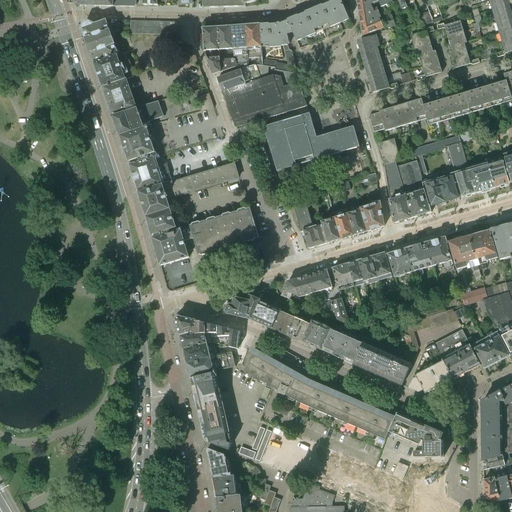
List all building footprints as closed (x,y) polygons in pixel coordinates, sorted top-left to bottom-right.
[(218,8),(217,0),(203,0),(204,8),(218,8)] [(330,28),(349,20),(350,19),(348,7),(345,8),(341,0),(335,0),(289,19),(289,20),(294,32),(298,41),(317,33),(315,30),(329,24),(330,28)] [(372,5),(369,0),(357,0),(360,16),(374,10),(371,5),(372,5)] [(392,2),(391,0),(379,0),(380,1),(379,2),(389,25),(390,28),(391,29),(396,27),(395,23),(390,11),(387,12),(386,11),(395,7),(393,3),(392,2)] [(391,0),(392,2),(397,0),(398,0),(399,2),(402,10),(408,8),(407,5),(404,0),(391,0)] [(434,0),(423,0),(429,12),(433,23),(434,24),(443,20),(434,0)] [(507,0),(495,0),(490,2),(494,12),(510,7),(507,0)] [(511,17),(511,14),(510,7),(494,12),(496,22),(511,17)] [(374,10),(360,16),(361,26),(380,19),(381,18),(377,8),(374,10)] [(424,26),(433,23),(429,12),(419,15),(421,19),(417,21),(419,26),(423,25),(424,26)] [(483,27),(479,14),(473,16),(476,24),(474,24),(476,32),(480,31),(479,28),(483,27)] [(445,22),(446,26),(460,22),(458,17),(445,22)] [(511,17),(496,22),(500,33),(511,28),(511,17)] [(380,19),(361,26),(363,37),(384,28),(380,19)] [(282,46),(284,46),(288,46),(290,43),(288,35),(291,34),(294,32),(289,20),(286,21),(280,24),(260,25),(261,45),(269,44),(269,48),(282,47),(282,46)] [(89,22),(84,23),(82,28),(83,29),(82,29),(82,30),(85,38),(91,53),(94,63),(118,55),(112,37),(120,31),(116,21),(106,21),(94,25),(94,24),(93,25),(93,24),(89,22)] [(444,26),(445,28),(447,36),(464,31),(461,21),(460,22),(446,26),(445,26),(444,26)] [(404,28),(406,35),(407,35),(418,31),(415,24),(404,28)] [(262,60),(262,58),(261,45),(260,25),(245,26),(247,48),(248,59),(259,58),(260,67),(263,67),(263,66),(262,60)] [(248,59),(247,48),(245,26),(231,27),(233,50),(234,59),(235,68),(240,66),(245,64),(248,65),(248,59)] [(219,50),(233,50),(231,27),(217,28),(219,50)] [(205,51),(219,50),(217,28),(206,29),(204,31),(205,51)] [(511,39),(511,28),(500,33),(503,43),(511,39)] [(414,46),(430,41),(428,33),(427,31),(411,36),(414,46)] [(464,43),(465,44),(467,43),(464,31),(447,36),(450,47),(451,47),(464,43)] [(357,41),(360,52),(377,47),(379,46),(376,35),(357,41)] [(511,39),(503,43),(505,51),(506,53),(511,51),(511,39)] [(433,52),(430,41),(414,46),(417,58),(420,57),(420,56),(433,52)] [(448,47),(451,58),(467,53),(465,44),(464,43),(451,47),(450,47),(448,47)] [(360,52),(364,62),(380,57),(377,47),(360,52)] [(192,63),(198,61),(193,49),(188,51),(192,63)] [(423,67),(439,62),(436,51),(433,52),(420,56),(420,57),(423,67)] [(94,63),(103,87),(127,80),(127,79),(134,77),(130,67),(131,67),(131,65),(130,60),(128,60),(127,60),(125,52),(118,55),(94,63)] [(471,64),(470,62),(467,53),(451,58),(455,69),(471,64)] [(367,72),(383,67),(380,57),(364,62),(367,72)] [(219,58),(207,58),(213,75),(220,73),(219,60),(219,58)] [(234,59),(219,60),(220,73),(235,68),(234,59)] [(442,73),(439,62),(423,67),(425,75),(426,77),(442,73)] [(223,92),(223,93),(274,76),(274,70),(275,68),(263,66),(263,67),(260,67),(257,66),(253,66),(248,67),(241,70),(218,78),(223,91),(223,92)] [(367,72),(370,83),(386,78),(383,67),(367,72)] [(297,74),(274,70),(274,76),(223,93),(228,107),(236,128),(249,124),(307,107),(300,83),(297,74)] [(389,88),(389,86),(386,78),(370,83),(373,93),(389,88)] [(137,108),(127,80),(103,87),(112,114),(113,114),(113,115),(137,108)] [(507,83),(506,83),(500,85),(499,84),(499,83),(498,83),(497,84),(496,85),(494,86),(494,87),(486,89),(492,107),(511,101),(511,97),(511,94),(510,94),(507,83)] [(471,113),(492,107),(486,89),(479,91),(478,91),(478,90),(477,90),(475,92),(473,92),(473,93),(466,95),(471,113)] [(214,109),(214,108),(209,94),(197,98),(202,112),(214,109)] [(452,99),(445,101),(450,120),(471,113),(466,95),(458,97),(457,97),(457,96),(456,96),(454,98),(452,98),(452,99)] [(422,101),(415,103),(414,103),(414,101),(412,102),(411,103),(409,104),(409,105),(401,107),(407,125),(418,122),(427,119),(429,126),(450,120),(445,101),(437,104),(437,103),(436,102),(435,102),(434,104),(431,105),(432,105),(424,107),(422,101)] [(113,116),(120,136),(144,128),(143,125),(164,117),(159,102),(137,108),(113,115),(114,116),(113,116)] [(386,132),(407,125),(401,107),(394,109),(393,109),(393,108),(392,108),(390,110),(388,110),(388,111),(380,113),(385,130),(386,132)] [(310,113),(301,116),(304,124),(286,130),(283,121),(264,127),(277,172),(297,166),(295,161),(313,156),(315,161),(360,147),(354,127),(317,138),(310,113)] [(385,130),(380,113),(370,116),(375,133),(385,130)] [(150,126),(144,128),(120,136),(129,162),(134,161),(135,163),(150,158),(149,155),(155,153),(150,138),(154,137),(150,126)] [(461,143),(481,137),(478,129),(459,135),(461,143)] [(394,139),(378,144),(385,166),(396,163),(396,162),(401,161),(394,139)] [(449,147),(448,148),(453,168),(456,175),(462,197),(461,197),(462,198),(475,194),(469,171),(461,144),(457,145),(453,146),(449,147)] [(422,178),(428,176),(422,157),(416,158),(417,161),(422,178)] [(129,165),(138,192),(172,182),(167,164),(156,168),(152,158),(150,158),(135,163),(129,165)] [(397,167),(413,218),(432,213),(430,207),(425,190),(422,179),(417,161),(397,167)] [(489,166),(495,188),(511,183),(510,183),(504,161),(489,166)] [(223,167),(172,182),(138,192),(146,217),(171,210),(170,210),(173,209),(171,202),(170,199),(239,178),(234,163),(231,164),(228,165),(223,167)] [(395,224),(413,218),(397,167),(396,163),(385,166),(394,223),(395,223),(395,224)] [(469,171),(475,194),(495,188),(489,166),(469,171)] [(355,190),(377,183),(375,174),(352,180),(355,190)] [(439,181),(446,202),(461,198),(460,197),(459,197),(453,177),(439,181)] [(342,193),(351,190),(348,181),(340,184),(342,193)] [(432,206),(446,202),(439,181),(425,185),(432,206)] [(304,232),(309,249),(328,244),(322,224),(313,227),(305,199),(314,197),(312,190),(291,196),(293,202),(292,203),(301,233),(304,232)] [(367,232),(384,227),(380,200),(360,206),(361,209),(360,209),(367,232)] [(207,221),(200,222),(199,222),(193,223),(191,225),(190,226),(190,227),(187,228),(194,250),(195,250),(197,251),(198,255),(200,255),(202,256),(208,254),(209,252),(215,251),(217,251),(223,249),(224,248),(231,246),(233,247),(239,245),(240,243),(246,242),(248,242),(254,240),(255,239),(259,238),(250,208),(246,209),(245,208),(239,210),(237,212),(231,214),(229,213),(223,215),(222,216),(216,218),(214,217),(208,219),(207,221)] [(347,213),(354,236),(367,232),(360,209),(348,212),(347,213)] [(155,235),(155,236),(175,230),(174,229),(176,228),(171,210),(146,217),(152,236),(155,235)] [(334,216),(341,240),(354,236),(347,213),(348,212),(347,210),(334,214),(335,216),(334,216)] [(322,224),(328,244),(341,240),(334,216),(321,220),(322,224)] [(510,254),(511,253),(511,224),(492,230),(501,261),(511,258),(510,254)] [(175,232),(175,230),(155,236),(155,237),(153,238),(154,244),(157,255),(159,260),(161,266),(189,258),(188,252),(194,250),(187,228),(175,232)] [(488,263),(488,262),(498,259),(490,231),(484,233),(483,233),(476,235),(470,237),(479,267),(481,266),(480,265),(488,263)] [(468,270),(479,267),(470,237),(463,239),(449,243),(457,270),(467,267),(468,270)] [(452,265),(451,261),(452,261),(445,238),(426,243),(433,267),(444,263),(445,267),(447,270),(451,269),(452,265)] [(423,270),(433,267),(426,243),(407,249),(414,272),(413,272),(415,277),(416,276),(418,278),(422,277),(424,274),(423,270)] [(395,278),(413,272),(414,272),(407,249),(388,255),(395,278)] [(385,254),(373,257),(380,281),(392,277),(385,254)] [(380,282),(380,281),(373,257),(360,261),(367,286),(380,282)] [(365,286),(367,286),(360,261),(348,265),(355,287),(365,284),(365,286)] [(348,265),(333,269),(338,287),(339,287),(340,291),(348,289),(349,293),(356,291),(355,287),(348,265)] [(219,278),(217,271),(214,272),(213,271),(208,272),(208,273),(205,274),(207,281),(219,278)] [(332,288),(327,271),(307,277),(311,294),(317,312),(337,321),(331,302),(325,304),(321,291),(332,288)] [(311,294),(307,277),(288,282),(286,286),(288,291),(284,292),(283,296),(291,299),(293,295),(300,298),(311,294)] [(488,299),(482,300),(482,301),(483,301),(492,319),(496,328),(499,327),(501,329),(511,323),(511,282),(506,284),(509,293),(488,299)] [(506,283),(486,289),(488,299),(509,293),(506,284),(506,283)] [(488,299),(486,289),(485,289),(485,288),(471,292),(470,288),(465,290),(466,294),(464,295),(467,305),(482,301),(482,300),(488,299)] [(230,305),(228,306),(225,305),(223,312),(227,313),(228,314),(252,320),(260,302),(261,300),(266,289),(255,292),(250,293),(247,301),(237,298),(234,300),(233,306),(230,305)] [(262,303),(260,302),(252,320),(272,329),(280,311),(280,310),(279,310),(280,307),(274,304),(273,307),(268,305),(270,302),(263,299),(262,303)] [(349,324),(342,299),(331,302),(337,321),(347,325),(349,324)] [(486,322),(492,319),(483,301),(477,304),(486,322)] [(423,305),(427,317),(432,316),(438,314),(443,312),(446,312),(444,305),(430,309),(428,303),(423,305)] [(463,308),(455,312),(458,320),(467,316),(463,308)] [(453,310),(449,311),(452,323),(458,321),(453,310)] [(272,329),(288,336),(296,318),(280,311),(272,329)] [(447,324),(452,323),(449,311),(446,312),(443,312),(447,324)] [(443,312),(438,314),(441,326),(447,324),(443,312)] [(436,327),(441,326),(438,314),(432,316),(436,327)] [(436,327),(432,316),(427,317),(430,327),(431,329),(436,327)] [(180,336),(193,333),(190,320),(180,317),(179,317),(176,320),(176,321),(180,336)] [(427,317),(422,319),(424,329),(430,327),(427,317)] [(311,325),(296,318),(288,336),(303,343),(303,342),(311,325)] [(424,329),(422,319),(416,320),(419,330),(424,329)] [(196,321),(190,320),(193,333),(194,333),(195,335),(205,334),(206,323),(196,321)] [(413,332),(419,330),(416,320),(406,323),(409,333),(413,332)] [(303,342),(324,351),(333,330),(312,321),(311,325),(303,342)] [(206,323),(205,334),(217,333),(219,327),(206,323)] [(365,338),(367,335),(343,324),(341,328),(365,338)] [(511,324),(499,331),(500,333),(511,355),(511,324)] [(219,327),(217,333),(217,338),(227,337),(229,329),(219,327)] [(229,329),(227,337),(230,337),(229,346),(238,348),(240,332),(229,329)] [(347,336),(333,330),(324,351),(353,364),(362,344),(363,344),(363,343),(353,339),(354,336),(348,333),(347,336)] [(436,344),(454,379),(481,366),(470,345),(462,330),(436,344)] [(488,342),(498,362),(510,356),(500,336),(498,332),(493,334),(495,338),(488,342)] [(194,333),(193,333),(180,336),(184,350),(208,344),(205,334),(195,335),(194,333)] [(375,338),(374,342),(411,358),(413,353),(376,337),(376,338),(375,338)] [(475,349),(485,369),(498,362),(488,342),(486,338),(472,345),(475,349)] [(186,359),(188,365),(211,358),(208,344),(184,350),(185,355),(186,359)] [(353,364),(403,386),(412,365),(363,344),(362,344),(353,364)] [(440,387),(454,379),(436,344),(426,349),(423,355),(430,368),(440,387)] [(245,369),(243,375),(257,381),(257,383),(272,389),(273,388),(275,390),(282,393),(285,395),(299,403),(386,441),(389,434),(390,433),(395,420),(394,420),(395,418),(308,381),(295,374),(269,359),(254,350),(253,352),(245,369)] [(232,352),(211,358),(188,365),(191,378),(215,372),(236,367),(232,352)] [(412,379),(409,388),(419,393),(424,390),(426,394),(440,387),(430,368),(416,376),(417,377),(412,379)] [(219,386),(218,385),(216,375),(216,372),(215,373),(215,372),(191,378),(194,390),(205,442),(208,441),(209,443),(229,451),(231,445),(232,445),(219,386)] [(511,388),(511,387),(501,392),(483,402),(483,461),(503,456),(509,454),(511,453),(511,388)] [(265,390),(261,397),(266,399),(270,393),(265,390)] [(288,411),(276,406),(274,411),(286,416),(288,411)] [(395,420),(390,433),(392,434),(391,436),(421,449),(421,452),(414,452),(414,458),(430,458),(444,458),(443,441),(440,441),(443,434),(397,414),(395,420)] [(265,429),(260,428),(252,449),(257,451),(265,429)] [(272,434),(266,432),(256,461),(259,463),(272,434)] [(256,453),(241,448),(239,454),(253,459),(256,453)] [(207,449),(207,451),(208,450),(209,458),(209,459),(209,460),(210,460),(211,468),(211,469),(212,469),(213,477),(213,478),(232,476),(231,473),(229,474),(225,456),(207,449)] [(511,464),(509,454),(503,456),(483,461),(484,471),(493,469),(505,466),(511,464)] [(328,456),(319,478),(394,508),(396,503),(399,504),(396,510),(401,511),(400,511),(409,511),(415,499),(405,499),(409,491),(410,492),(416,492),(416,475),(415,475),(415,474),(407,474),(404,481),(408,483),(407,484),(403,482),(403,484),(402,486),(328,456)] [(460,511),(460,508),(443,508),(443,502),(440,502),(440,492),(443,492),(443,484),(440,484),(440,475),(443,475),(443,463),(415,463),(415,474),(415,475),(416,475),(416,492),(426,492),(426,509),(422,509),(422,511),(460,511)] [(500,501),(511,498),(507,476),(508,476),(505,466),(493,469),(495,477),(494,478),(500,501)] [(235,476),(232,476),(213,478),(217,498),(239,496),(239,495),(237,495),(235,476)] [(262,491),(265,484),(267,480),(260,478),(256,489),(262,491)] [(488,504),(500,501),(494,478),(484,480),(484,501),(488,504)] [(265,484),(262,491),(260,498),(266,500),(269,491),(271,487),(265,484)] [(304,499),(298,499),(292,504),(292,508),(290,508),(289,510),(289,511),(344,511),(344,507),(332,507),(332,503),(334,496),(320,491),(320,490),(310,486),(304,499)] [(269,491),(266,500),(264,504),(269,506),(269,511),(270,511),(274,498),(276,494),(269,491)] [(217,498),(218,511),(243,511),(241,495),(239,496),(217,498)] [(274,498),(270,511),(276,511),(281,500),(274,498)]
